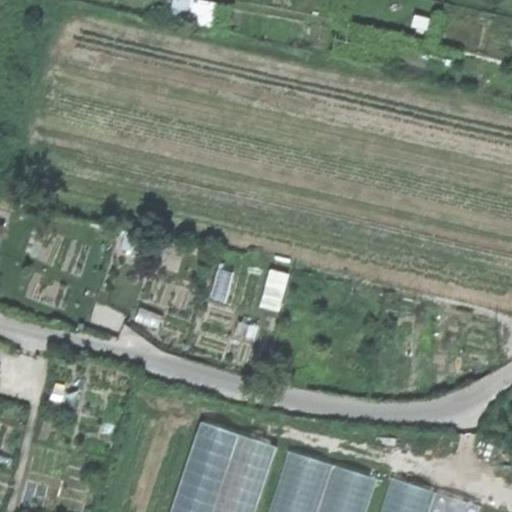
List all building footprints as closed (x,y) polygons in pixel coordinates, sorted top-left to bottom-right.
[(202,0),(195,0),(189,18),(213,27),(220,7),(202,0)] [(285,310),(291,273),(273,270),(267,307),(285,310)] [(253,511),(276,447),(202,422),(172,511),(253,511)] [(369,511),(380,480),(288,450),(268,511),(369,511)] [(479,511),(481,508),(393,478),(381,511),(479,511)]
